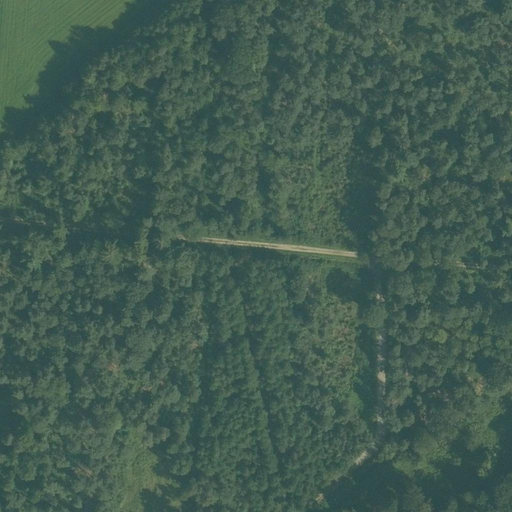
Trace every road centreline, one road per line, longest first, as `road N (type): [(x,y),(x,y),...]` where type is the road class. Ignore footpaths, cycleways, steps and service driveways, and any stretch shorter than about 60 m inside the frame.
road 1 (track): [(0,216),(511,263)]
road 2 (track): [(377,247),(381,435),(361,465),(301,511)]
